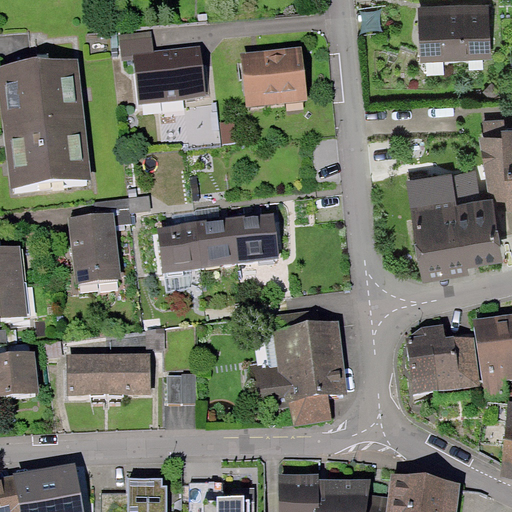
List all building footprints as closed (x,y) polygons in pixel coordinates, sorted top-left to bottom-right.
[(499,5),(414,6),(415,61),(500,60),(499,5)] [(206,54),(135,66),(144,118),(215,107),(206,54)] [(310,56),(249,62),(253,111),(315,105),(310,56)] [(79,72),(8,81),(24,202),(95,192),(79,72)] [(500,184),(421,195),(431,268),(511,257),(500,184)] [(117,226),(74,228),(77,294),(120,292),(117,226)] [(278,227),(244,233),(251,273),(285,267),(278,227)] [(206,236),(164,240),(168,279),(210,274),(206,236)] [(28,251),(0,255),(0,328),(39,322),(28,251)] [(511,325),(481,329),(490,405),(511,402),(511,325)] [(288,374),(257,376),(262,406),(290,403),(302,432),(333,426),(351,393),(346,329),(282,339),(288,374)] [(468,335),(409,343),(418,403),(477,394),(468,335)] [(35,360),(0,365),(0,411),(42,405),(35,360)] [(157,364),(74,364),(75,398),(157,398),(157,364)] [(91,511),(86,475),(22,484),(25,511),(91,511)] [(177,511),(177,485),(129,485),(129,511),(177,511)] [(377,511),(378,488),(288,485),(286,511),(377,511)] [(14,511),(9,486),(0,488),(0,511),(14,511)] [(395,511),(464,511),(466,495),(398,488),(395,511)]
